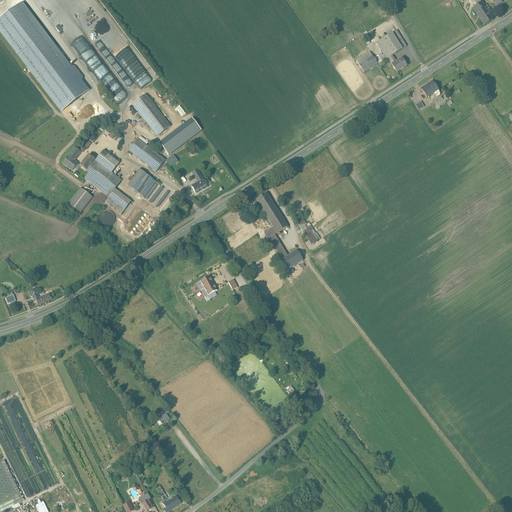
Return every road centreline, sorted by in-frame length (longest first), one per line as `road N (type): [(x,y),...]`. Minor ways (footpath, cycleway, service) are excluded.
road 1 (track): [(500,511),(309,265),(264,178)]
road 2 (residential): [(203,218),(318,393),(311,410),(186,511)]
road 3 (secondary): [(203,218),(426,72)]
road 4 (secondary): [(0,331),(78,298),(203,218)]
